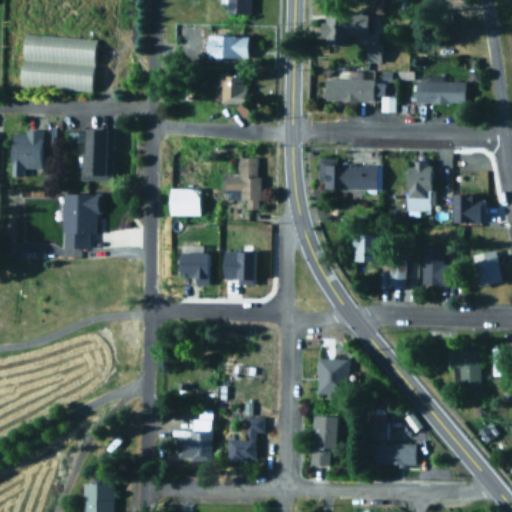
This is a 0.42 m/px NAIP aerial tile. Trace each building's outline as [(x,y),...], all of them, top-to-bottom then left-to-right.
[(250,15),(250,0),(228,0),(228,15),(250,15)] [(348,34),(370,34),(370,13),(325,13),(325,45),(348,45),(348,34)] [(96,38),(25,34),(22,87),(93,91),(96,38)] [(249,35),(210,35),(210,57),(249,57),(249,35)] [(378,59),(378,40),(364,40),(363,59),(378,59)] [(247,73),(220,72),(220,102),(247,103),(247,73)] [(324,100),(382,100),(382,79),(324,79),(324,100)] [(466,81),(415,81),(415,103),(466,103),(466,81)] [(112,181),(112,130),(84,130),(83,180),(112,181)] [(41,131),(12,131),(12,176),(24,176),(24,168),(41,168),(41,131)] [(227,199),(260,199),(260,157),(240,157),(240,176),(227,176),(227,199)] [(318,180),(324,180),(324,189),(377,189),(377,164),(337,164),(337,158),(318,158),(318,180)] [(431,210),(431,161),(406,161),(406,210),(431,210)] [(200,216),(200,188),(171,188),(171,216),(200,216)] [(449,191),(449,219),(478,220),(479,192),(449,191)] [(63,247),(88,248),(88,233),(98,233),(98,194),(63,194),(63,247)] [(353,233),(353,260),(380,260),(380,233),(353,233)] [(443,246),(422,246),(422,284),(457,284),(457,263),(443,262),(443,246)] [(251,247),(219,248),(220,276),(236,275),(236,281),(252,281),(251,247)] [(192,281),(207,282),(208,249),(174,248),(173,274),(192,274),(192,281)] [(501,281),(495,249),(471,253),(477,285),(501,281)] [(405,286),(405,260),(389,260),(389,286),(405,286)] [(480,347),(447,347),(447,367),(457,367),(457,386),(480,386),(480,347)] [(511,379),(511,348),(492,348),(493,379),(511,379)] [(346,395),(347,358),(318,358),(317,394),(346,395)] [(339,416),(315,415),(314,464),(337,465),(339,416)] [(254,461),(255,432),(263,432),(264,417),(245,416),(245,438),(228,438),(228,461),(254,461)] [(179,436),(179,458),(212,458),(212,419),(193,419),(193,436),(179,436)] [(387,439),(387,419),(369,419),(369,439),(387,439)] [(482,439),(496,432),(491,421),(477,427),(482,439)] [(416,465),(416,442),(373,442),(373,465),(416,465)] [(113,511),(114,484),(87,484),(86,511),(113,511)]
